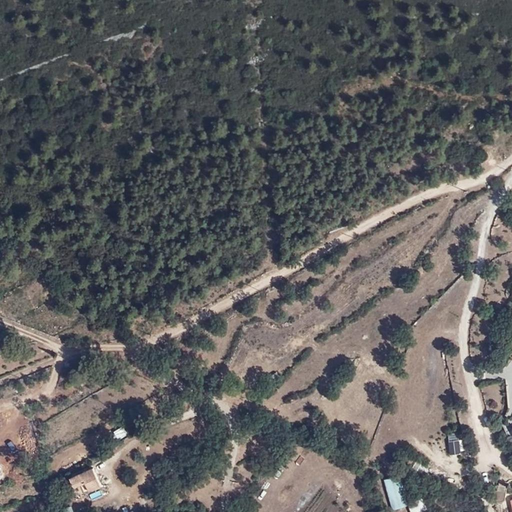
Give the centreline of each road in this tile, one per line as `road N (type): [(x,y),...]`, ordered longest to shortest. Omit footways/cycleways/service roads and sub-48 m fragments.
road 1 (unclassified): [(511,154),(122,351),(62,345),(0,321)]
road 2 (track): [(511,469),(493,460),(464,332),(486,238),(511,195)]
road 3 (track): [(122,351),(151,376),(223,407),(236,433),(224,511)]
